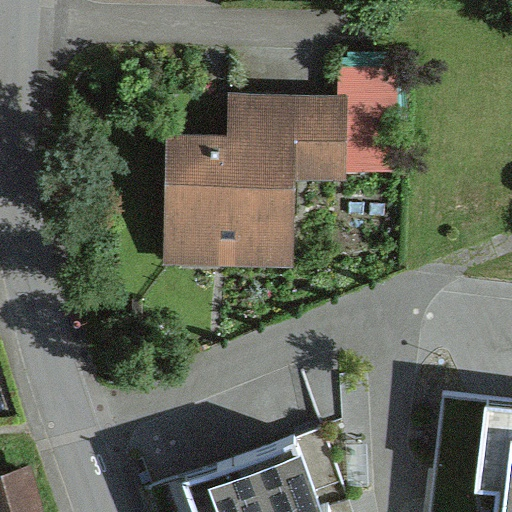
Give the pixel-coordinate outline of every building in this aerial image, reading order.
[(406,64),(334,64),(334,178),(406,178),(406,114),(406,64)] [(329,186),(330,107),(226,106),(226,148),(160,148),(160,275),(286,275),(286,186),(329,186)] [(511,511),(511,411),(479,408),(469,511),(511,511)] [(317,511),(291,442),(178,485),(188,511),(317,511)] [(37,511),(32,457),(0,460),(0,511),(37,511)]
